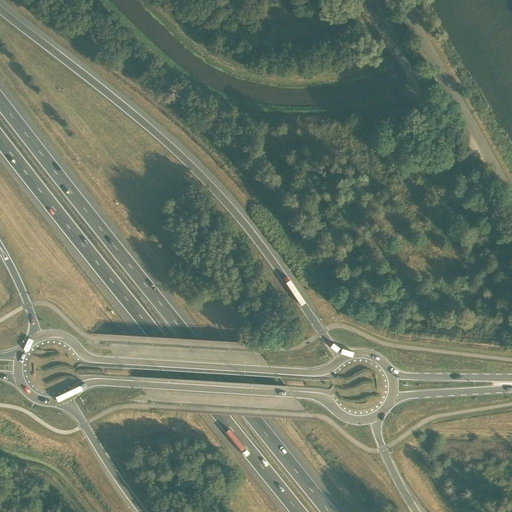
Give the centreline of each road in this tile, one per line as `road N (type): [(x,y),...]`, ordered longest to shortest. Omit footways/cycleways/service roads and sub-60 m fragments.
road 1 (motorway): [(331,511),(0,97)]
road 2 (motorway): [(342,358),(176,151),(0,12)]
road 3 (motorway): [(0,146),(297,511)]
road 4 (primary): [(61,403),(99,382),(309,396),(348,421),(374,419)]
road 5 (primary): [(342,358),(320,373),(270,371),(90,359),(61,336),(35,338)]
road 6 (unclassified): [(511,198),(400,0)]
road 7 (motorway): [(61,403),(78,416),(139,511)]
road 8 (primary): [(511,381),(390,373)]
